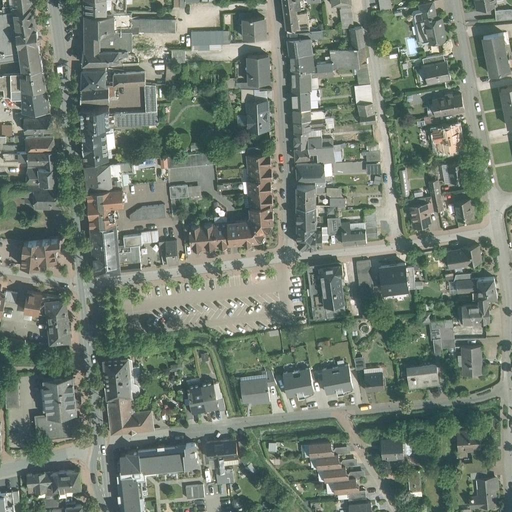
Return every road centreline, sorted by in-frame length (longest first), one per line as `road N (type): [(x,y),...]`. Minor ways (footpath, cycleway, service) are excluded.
road 1 (secondary): [(52,0),(83,284)]
road 2 (residential): [(274,0),(291,257)]
road 3 (residential): [(395,245),(363,0)]
road 4 (residential): [(99,443),(339,413)]
road 5 (residential): [(83,284),(291,257)]
road 6 (residential): [(492,202),(453,0)]
road 7 (residential): [(339,413),(472,400),(510,383)]
road 8 (secondary): [(83,284),(99,443)]
road 9 (residential): [(510,383),(510,298),(497,228)]
